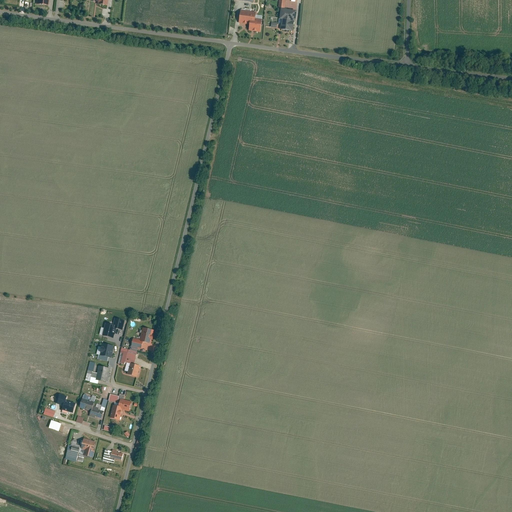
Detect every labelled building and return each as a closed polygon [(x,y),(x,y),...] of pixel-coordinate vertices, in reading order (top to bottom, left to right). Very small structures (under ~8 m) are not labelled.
[(281,0),(280,8),(284,8),(283,19),(281,19),(280,23),(274,23),(273,27),(279,28),(279,25),(282,25),(282,29),(296,31),(297,22),(299,22),(301,11),(287,9),(288,0),(281,0)] [(242,10),(241,23),(251,24),(250,31),(262,33),(264,16),(258,15),(258,12),(242,10)] [(123,314),(121,320),(129,322),(131,316),(123,314)] [(107,322),(104,333),(118,337),(120,328),(114,327),(115,324),(107,322)] [(135,338),(133,348),(140,349),(140,347),(143,348),(144,342),(152,344),(156,330),(145,327),(142,340),(135,338)] [(101,354),(99,359),(109,362),(110,357),(113,358),(116,346),(105,343),(102,355),(101,354)] [(132,364),(129,375),(139,378),(143,366),(136,364),(140,351),(132,348),(132,350),(124,347),(122,353),(125,354),(122,363),(127,365),(127,363),(132,364)] [(91,365),(87,380),(100,384),(101,380),(108,382),(112,369),(101,365),(99,373),(95,371),(96,367),(91,365)] [(86,393),(81,408),(92,411),(91,416),(97,418),(97,416),(104,418),(109,400),(105,399),(103,406),(97,404),(99,397),(94,395),(94,397),(90,396),(90,395),(86,393)] [(65,406),(63,413),(69,415),(71,412),(75,413),(78,404),(69,400),(70,397),(62,394),(58,403),(65,406)] [(116,403),(113,418),(121,420),(124,410),(131,411),(133,402),(121,399),(121,397),(113,394),(111,402),(116,403)] [(47,407),(45,414),(55,418),(57,411),(47,407)] [(52,420),(50,428),(61,431),(64,424),(52,420)] [(71,445),(68,458),(85,462),(87,457),(95,459),(99,442),(85,438),(83,446),(78,445),(79,442),(74,441),(73,446),(71,445)] [(108,449),(105,461),(116,463),(117,459),(124,460),(126,453),(108,449)]
